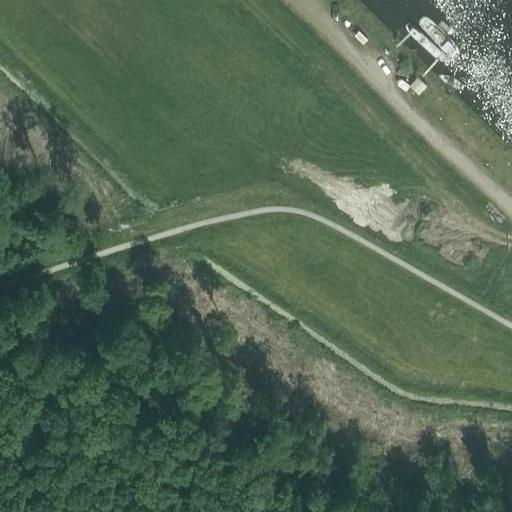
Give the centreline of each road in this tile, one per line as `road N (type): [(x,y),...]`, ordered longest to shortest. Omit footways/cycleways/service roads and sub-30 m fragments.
road 1 (track): [(511,265),(481,310),(465,317),(264,198),(170,220),(0,278)]
road 2 (track): [(511,243),(496,240),(249,0)]
road 3 (unclassified): [(296,0),(511,208)]
